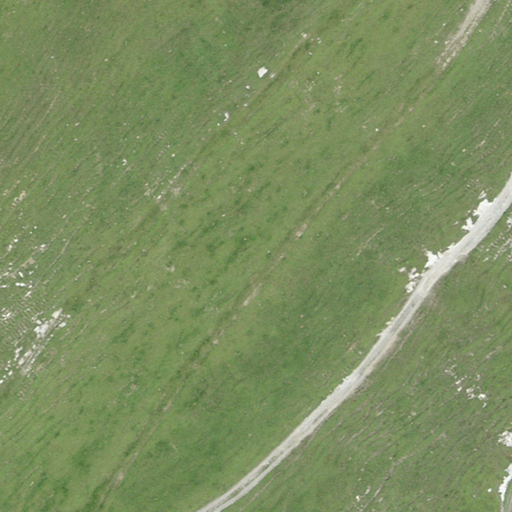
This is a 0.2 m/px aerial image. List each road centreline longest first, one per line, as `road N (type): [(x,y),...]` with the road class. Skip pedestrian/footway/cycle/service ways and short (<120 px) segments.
road 1 (track): [(92,511),(203,347),(300,220),(454,47),(477,0)]
road 2 (track): [(208,511),(349,386),(511,187)]
